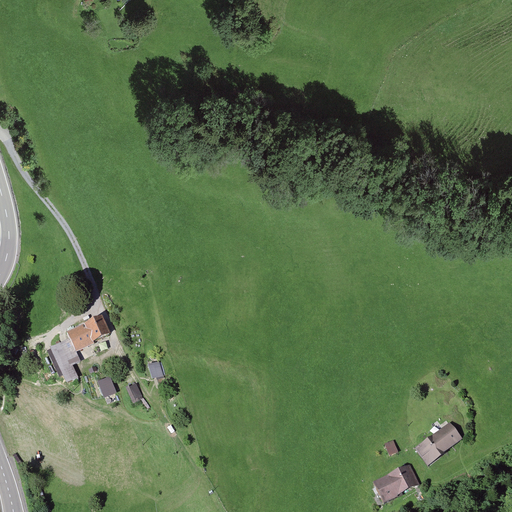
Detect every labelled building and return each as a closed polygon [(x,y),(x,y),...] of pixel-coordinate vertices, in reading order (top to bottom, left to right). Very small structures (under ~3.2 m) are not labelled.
[(71,335),(78,351),(111,335),(103,319),(71,335)] [(72,341),(53,350),(70,384),(80,379),(72,362),(81,358),(72,341)] [(148,365),(153,380),(167,375),(162,361),(148,365)] [(97,383),(105,400),(118,394),(110,377),(97,383)] [(128,388),(134,402),(145,398),(139,384),(128,388)] [(419,451),(431,466),(464,441),(452,426),(419,451)] [(390,457),(400,453),(395,441),(385,445),(390,457)] [(378,485),(388,503),(422,485),(412,467),(378,485)]
